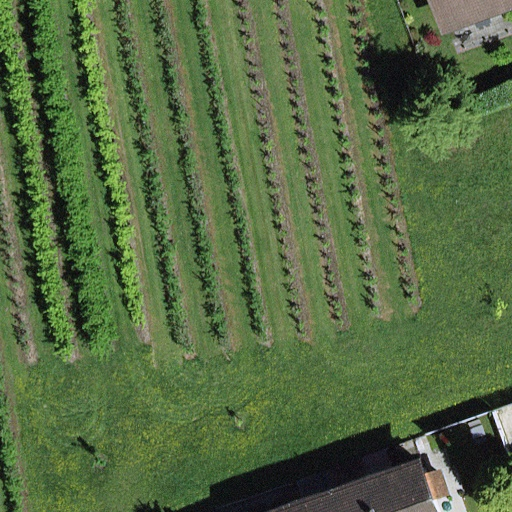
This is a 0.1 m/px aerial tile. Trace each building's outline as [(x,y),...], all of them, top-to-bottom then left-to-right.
[(494,0),(502,0),(505,9),(511,6),(511,0),(442,0),(449,16),(494,0)] [(494,0),(449,16),(454,30),(506,12),(505,9),(502,0),(494,0)] [(428,473),(427,469),(342,498),(346,511),(441,511),(437,499),(428,473)] [(437,499),(448,495),(439,470),(428,473),(437,499)] [(346,511),(342,498),(301,511),(268,511),(267,508),(256,511),(346,511)]
